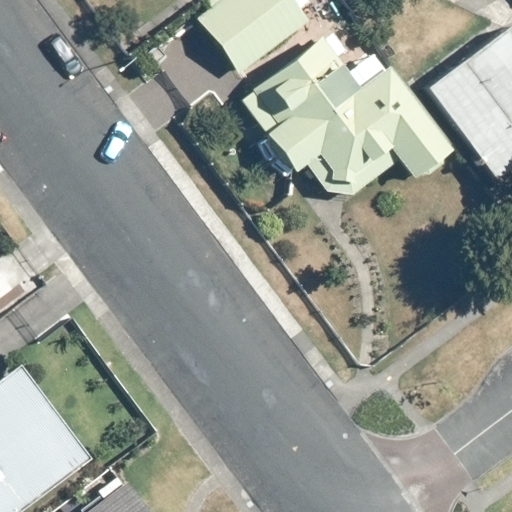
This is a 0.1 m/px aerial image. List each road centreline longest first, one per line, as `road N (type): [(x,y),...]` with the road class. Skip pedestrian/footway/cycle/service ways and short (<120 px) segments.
road 1 (residential): [(329,511),(0,64)]
road 2 (residential): [(375,511),(511,409)]
